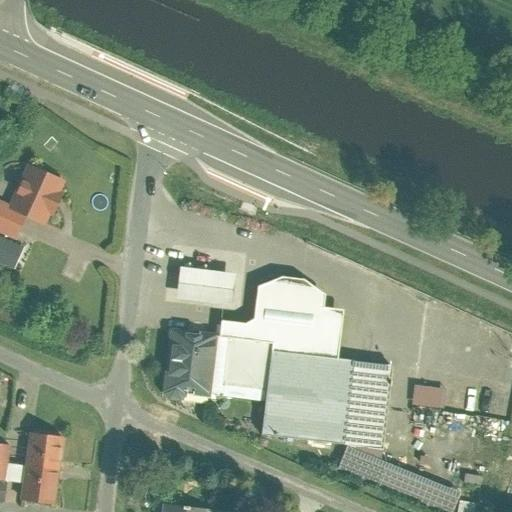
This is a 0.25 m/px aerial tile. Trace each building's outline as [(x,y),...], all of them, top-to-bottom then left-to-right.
[(0,234),(17,242),(27,218),(48,227),(67,184),(29,167),(11,207),(0,202),(0,234)] [(233,279),(177,270),(172,302),(228,311),(233,279)] [(220,326),(217,343),(211,395),(264,403),(270,354),(334,363),(340,314),(321,311),(323,299),(303,284),(277,281),(255,290),(251,322),(242,328),(220,326)] [(217,343),(165,336),(156,404),(208,411),(211,395),(217,343)] [(334,363),(270,354),(264,403),(259,440),(379,455),(390,370),(334,363)] [(414,405),(445,408),(447,387),(416,385),(414,405)] [(31,433),(27,465),(62,470),(66,437),(31,433)] [(0,483),(6,484),(11,449),(0,447),(0,483)] [(22,504),(57,508),(62,470),(27,465),(22,504)]
